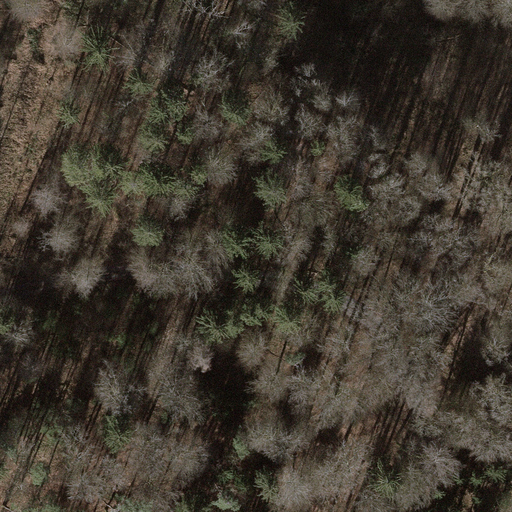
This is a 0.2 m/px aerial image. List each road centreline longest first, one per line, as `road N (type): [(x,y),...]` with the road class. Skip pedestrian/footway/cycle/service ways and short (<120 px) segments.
road 1 (track): [(383,511),(442,454),(382,327),(322,294),(229,272),(133,268),(0,296)]
road 2 (track): [(511,450),(442,454),(511,416)]
